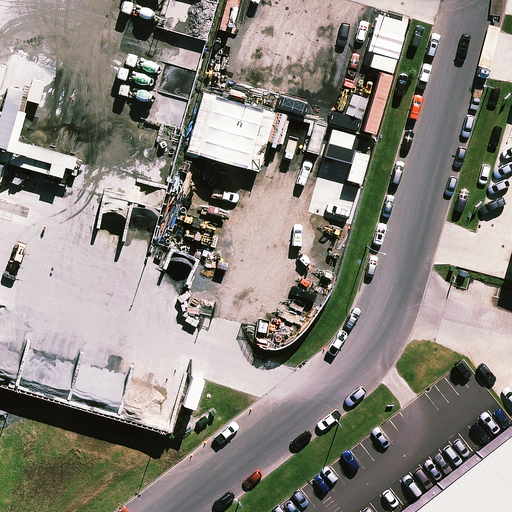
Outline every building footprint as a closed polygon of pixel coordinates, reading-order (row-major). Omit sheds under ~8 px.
[(39,0),(34,19),(247,85),(273,0),(39,0)] [(237,107),(151,83),(142,114),(228,138),(237,107)] [(129,107),(104,99),(100,111),(125,120),(129,107)] [(50,114),(25,104),(20,115),(45,126),(50,114)] [(52,218),(34,203),(22,219),(40,233),(52,218)] [(258,248),(247,244),(238,272),(249,276),(258,248)] [(7,313),(9,315),(11,316),(12,316),(14,316),(16,316),(18,315),(20,314),(22,313),(23,312),(25,310),(25,308),(26,306),(26,304),(26,302),(25,300),(25,298),(23,297),(22,295),(20,294),(18,293),(16,293),(14,292),(12,293),(10,293),(8,294),(7,295),(5,297),(4,298),(3,300),(3,302),(3,304),(3,306),(3,308),(4,310),(5,312),(7,313)] [(0,419),(0,511),(41,511),(83,480),(88,429),(0,419)] [(511,511),(511,431),(409,511),(511,511)]
